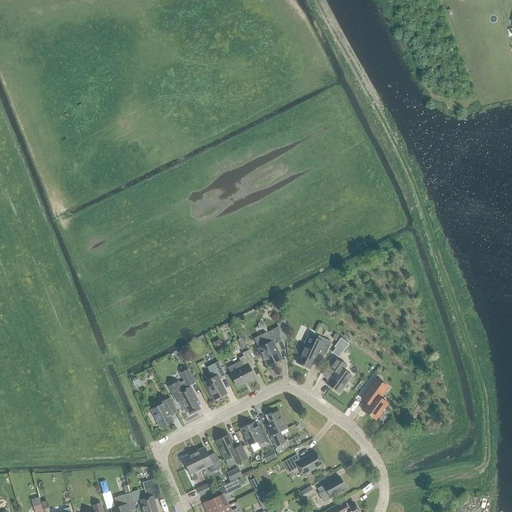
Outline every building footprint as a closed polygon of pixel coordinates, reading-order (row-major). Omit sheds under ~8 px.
[(280,341),(280,340),(278,327),(266,333),(253,339),(258,349),(262,358),(263,358),(267,366),(280,359),(273,345),(280,341)] [(305,343),(296,363),(309,369),(317,352),(324,356),(331,341),(318,335),(317,338),(308,334),(304,342),(305,343)] [(245,346),(242,338),(237,340),(241,348),(245,346)] [(335,347),(332,352),(337,355),(340,350),(335,347)] [(229,373),(236,387),(248,381),(248,382),(254,378),(248,367),(255,363),(248,350),(241,353),(243,356),(238,358),(240,362),(227,368),(229,373)] [(335,358),(328,368),(334,372),(325,384),(338,393),(351,376),(343,370),(346,366),(335,358)] [(212,378),(204,382),(213,400),(226,393),(218,379),(225,376),(218,361),(206,367),(212,378)] [(195,383),(188,369),(179,373),(183,381),(186,387),(189,386),(195,383)] [(134,386),(139,384),(137,377),(131,379),(134,386)] [(362,410),(375,420),(387,403),(378,397),(386,386),(376,379),(361,400),(366,404),(362,410)] [(189,386),(186,387),(183,381),(178,384),(178,385),(169,389),(176,402),(179,401),(184,410),(186,409),(189,414),(199,409),(195,401),(197,400),(189,386)] [(150,410),(160,427),(172,421),(168,414),(175,410),(169,398),(162,402),(163,403),(150,410)] [(287,428),(278,411),(267,416),(270,422),(264,425),(271,440),(270,441),(274,448),(276,447),(277,449),(275,450),(278,455),(287,450),(284,443),(285,443),(279,432),(287,428)] [(248,445),(257,441),(260,449),(270,444),(261,425),(255,428),(252,423),(240,429),(248,445)] [(232,456),(236,463),(246,458),(240,446),(235,448),(228,435),(215,441),(224,460),(232,456)] [(204,448),(193,453),(200,469),(207,466),(210,473),(221,467),(214,453),(208,456),(204,448)] [(296,454),(282,462),(288,473),(298,467),(302,475),(321,464),(315,452),(300,461),(296,454)] [(200,469),(193,453),(182,458),(192,481),(197,479),(194,472),(200,469)] [(262,458),(265,463),(276,458),(274,453),(262,458)] [(230,482),(242,476),(238,468),(226,474),(230,482)] [(319,494),(318,494),(323,502),(330,498),(329,497),(345,488),(338,476),(317,489),(319,494)] [(255,478),(250,481),(255,492),(260,489),(255,478)] [(139,500),(142,511),(157,511),(153,500),(161,497),(157,486),(154,479),(142,483),(147,498),(139,500)] [(224,485),(228,492),(240,486),(237,479),(224,485)] [(207,483),(196,489),(200,496),(211,491),(207,483)] [(298,493),(302,499),(314,492),(310,486),(298,493)] [(269,507),(262,491),(257,494),(264,509),(269,507)] [(110,509),(110,511),(128,511),(128,510),(135,508),(133,502),(130,493),(113,498),(116,507),(110,509)] [(203,503),(207,511),(213,511),(228,505),(222,494),(203,503)] [(33,507),(41,504),(38,498),(31,500),(33,507)] [(345,500),(337,504),(324,511),(358,511),(353,503),(348,506),(345,500)] [(102,511),(100,503),(92,505),(94,511),(102,511)]
